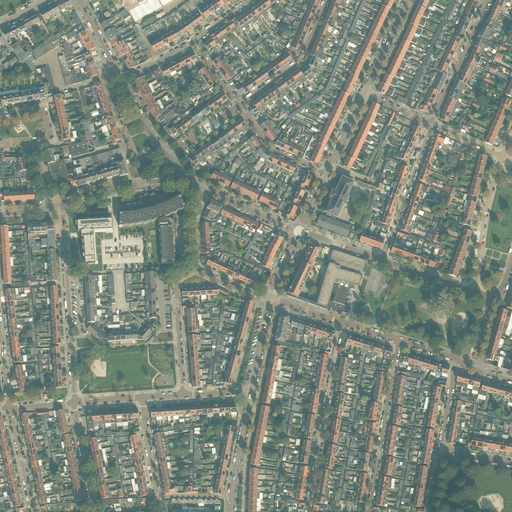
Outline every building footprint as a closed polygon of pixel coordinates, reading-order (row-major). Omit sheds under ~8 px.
[(68,0),(64,0),(63,1),(68,11),(71,10),(70,7),(72,6),(68,0)] [(157,0),(148,0),(129,11),(135,22),(161,7),(157,0)] [(212,0),(210,0),(207,2),(214,12),(219,8),(215,2),(212,0)] [(216,0),(217,1),(215,2),(219,8),(224,5),(220,0),(216,0)] [(267,0),(264,0),(262,2),(269,10),(271,9),(272,11),(274,9),(267,0)] [(273,0),(267,0),(274,9),(276,8),(274,6),(277,4),(275,2),(273,0)] [(382,6),(389,9),(392,5),(381,0),(379,0),(379,1),(378,1),(384,4),(383,6),(382,6)] [(68,11),(63,1),(57,4),(61,11),(64,10),(65,12),(68,11)] [(433,6),(421,1),(419,5),(428,9),(429,7),(432,8),(433,6)] [(497,1),(495,5),(506,11),(507,9),(505,8),(506,6),(497,1)] [(203,6),(209,15),(214,12),(207,2),(203,6)] [(262,2),(258,5),(266,15),(268,14),(266,12),(269,10),(262,2)] [(466,5),(465,7),(474,11),(476,7),(464,2),(463,4),(466,5)] [(304,4),(303,6),(315,11),(317,7),(307,3),(306,5),(304,4)] [(332,3),(330,7),(342,12),(343,10),(338,8),(339,6),(332,3)] [(56,5),(51,8),(56,18),(58,17),(56,13),(59,12),(56,5)] [(209,15),(202,5),(198,9),(205,18),(209,15)] [(258,5),(254,8),(253,8),(253,9),(258,15),(258,14),(259,14),(260,16),(262,15),(264,17),(266,15),(258,5)] [(495,5),(493,10),(502,14),(503,12),(506,13),(506,11),(495,5)] [(305,9),(304,12),(313,16),(315,11),(303,6),(302,8),(305,9)] [(418,6),(416,11),(428,16),(429,14),(424,12),(425,9),(418,6)] [(330,7),(328,11),(338,15),(339,13),(341,14),(342,12),(330,7)] [(461,8),(460,10),(472,16),(474,11),(465,7),(464,9),(461,8)] [(56,18),(51,8),(45,11),(49,18),(51,21),(56,18)] [(379,12),(378,14),(385,18),(387,13),(375,8),(374,10),(379,12)] [(119,15),(121,18),(122,19),(128,14),(124,9),(118,14),(119,15)] [(253,9),(248,12),(256,23),(258,21),(254,17),(258,15),(253,9)] [(462,13),(461,15),(470,20),(472,16),(460,10),(459,12),(462,13)] [(493,10),(491,14),(502,20),(503,17),(501,16),(502,14),(493,10)] [(49,18),(45,11),(40,14),(46,24),(48,23),(46,19),(49,18)] [(328,11),(326,16),(338,21),(339,19),(337,18),(338,15),(328,11)] [(248,12),(244,15),(249,21),(250,20),(254,24),(256,23),(248,12)] [(300,13),(300,15),(312,20),(313,16),(304,12),(303,14),(300,13)] [(192,14),(188,17),(190,19),(195,26),(199,24),(193,15),(192,14)] [(194,14),(193,15),(199,24),(203,21),(198,14),(195,16),(194,14)] [(491,14),(489,18),(498,23),(499,20),(501,22),(502,20),(491,14)] [(36,15),(29,19),(32,26),(36,31),(39,29),(36,24),(40,22),(36,16),(36,15)] [(126,16),(122,19),(125,22),(126,21),(129,26),(134,24),(134,23),(128,15),(126,16)] [(244,15),(240,18),(248,29),(250,27),(248,25),(250,24),(249,21),(244,15)] [(301,18),(300,21),(310,24),(312,20),(300,15),(299,17),(301,18)] [(414,15),(412,19),(424,25),(425,22),(420,20),(421,18),(414,15)] [(458,17),(457,19),(469,25),(471,20),(470,20),(461,15),(461,16),(462,16),(461,18),(458,17)] [(326,16),(324,20),(334,24),(335,22),(337,23),(338,21),(326,16)] [(375,21),(374,23),(381,26),(383,22),(371,16),(370,18),(375,21)] [(100,25),(103,30),(111,26),(109,23),(116,20),(115,17),(111,19),(108,21),(108,20),(100,25)] [(240,18),(236,21),(241,28),(242,30),(244,28),(245,30),(248,29),(240,18)] [(489,18),(487,22),(498,28),(499,26),(497,25),(498,23),(489,18)] [(29,19),(23,22),(23,23),(30,34),(34,32),(31,27),(32,26),(29,19)] [(187,20),(185,21),(191,29),(195,26),(190,19),(188,21),(187,20)] [(234,19),(230,22),(238,33),(240,31),(238,29),(241,28),(236,21),(235,19),(234,19)] [(467,29),(469,25),(457,19),(456,21),(459,22),(457,25),(460,26),(460,27),(466,30),(467,30),(467,29)] [(324,20),(323,25),(335,30),(335,27),(333,26),(334,24),(324,20)] [(185,23),(183,25),(188,32),(191,29),(185,21),(184,22),(185,23)] [(297,22),(296,24),(308,29),(310,24),(300,21),(299,23),(297,22)] [(230,22),(226,25),(232,33),(234,32),(238,37),(240,35),(238,33),(230,22)] [(487,22),(485,27),(494,31),(495,29),(497,30),(498,28),(487,22)] [(23,23),(16,27),(20,33),(24,31),(24,33),(26,33),(30,39),(32,38),(30,34),(23,23)] [(298,27),(297,29),(306,33),(308,29),(296,24),(295,26),(298,27)] [(411,24),(409,28),(421,34),(422,31),(417,29),(418,27),(417,27),(411,24)] [(183,25),(178,28),(183,36),(188,32),(183,25)] [(226,25),(222,28),(230,38),(232,37),(230,35),(232,33),(226,25)] [(323,25),(321,29),(330,33),(331,31),(334,32),(335,30),(323,25)] [(371,29),(370,31),(377,35),(379,30),(367,25),(366,27),(371,29)] [(16,26),(10,29),(14,37),(16,41),(19,39),(19,38),(18,35),(20,33),(16,27),(16,26)] [(173,31),(177,39),(183,36),(178,28),(178,29),(176,26),(172,28),(173,31)] [(484,26),(482,31),(493,36),(494,34),(492,33),(493,31),(494,31),(485,27),(484,26)] [(464,36),(466,32),(466,30),(460,27),(459,28),(456,27),(455,30),(453,28),(452,30),(464,36)] [(112,29),(104,33),(107,38),(116,33),(122,30),(120,28),(115,31),(114,28),(113,29),(112,29)] [(222,28),(218,31),(224,39),(227,38),(228,40),(230,38),(222,28)] [(10,30),(2,34),(5,38),(6,41),(10,48),(21,62),(22,64),(25,62),(29,67),(33,73),(34,72),(36,70),(31,63),(28,59),(25,54),(18,44),(16,41),(14,37),(10,29),(10,30)] [(293,31),(292,33),(304,38),(306,33),(297,29),(296,32),(293,31)] [(321,29),(319,33),(331,38),(332,36),(329,35),(330,33),(321,29)] [(451,35),(451,36),(461,40),(462,40),(464,36),(452,30),(451,32),(453,34),(452,36),(451,35)] [(74,31),(66,35),(68,40),(74,37),(77,43),(77,42),(80,41),(88,37),(85,31),(84,31),(76,35),(75,33),(74,31)] [(163,33),(169,43),(173,41),(168,31),(164,34),(163,33)] [(169,31),(168,31),(173,41),(177,39),(173,31),(170,33),(169,31)] [(218,31),(214,34),(222,44),(224,43),(222,41),(224,39),(218,31)] [(482,31),(480,35),(479,36),(486,40),(486,38),(489,39),(490,37),(492,38),(493,36),(482,31)] [(407,32),(405,37),(417,42),(418,40),(413,38),(414,36),(407,32)] [(116,33),(107,38),(109,42),(119,38),(116,33)] [(162,38),(160,39),(164,46),(169,43),(163,33),(161,35),(162,38)] [(294,36),(293,38),(302,42),(304,38),(292,33),(291,35),(294,36)] [(319,33),(317,38),(327,42),(328,39),(330,40),(331,38),(319,33)] [(367,38),(366,40),(373,43),(375,39),(363,33),(362,35),(367,38)] [(214,34),(210,37),(216,45),(218,44),(220,46),(222,44),(214,34)] [(49,40),(45,43),(47,46),(49,45),(51,43),(54,42),(56,40),(53,35),(48,39),(49,40)] [(448,37),(447,39),(459,44),(461,40),(451,36),(450,38),(448,37)] [(478,38),(476,42),(488,48),(489,45),(484,43),(485,41),(486,40),(479,36),(478,38)] [(80,41),(83,47),(91,42),(88,37),(80,41)] [(119,38),(109,42),(112,47),(115,45),(119,43),(121,42),(119,37),(119,38)] [(154,39),(155,42),(159,49),(164,46),(160,39),(159,37),(154,39)] [(211,39),(207,42),(214,50),(215,52),(217,51),(216,49),(218,47),(216,45),(210,37),(211,39)] [(289,42),(294,44),(301,47),(302,42),(293,38),(292,40),(289,39),(289,42)] [(317,38),(315,42),(327,47),(328,45),(326,44),(327,42),(317,38)] [(448,42),(447,44),(457,49),(459,44),(447,39),(446,41),(448,42)] [(115,45),(117,49),(127,44),(124,40),(119,43),(115,45)] [(159,49),(155,42),(152,43),(151,41),(148,42),(154,51),(159,49)] [(403,41),(401,45),(413,51),(414,49),(415,47),(412,45),(410,44),(403,41)] [(66,42),(60,45),(62,50),(68,47),(66,42)] [(80,48),(82,54),(85,52),(87,52),(90,51),(94,48),(91,42),(83,47),(80,48)] [(214,50),(207,42),(203,45),(208,50),(205,52),(208,56),(212,53),(211,52),(214,50)] [(288,49),(293,53),(294,53),(296,50),(299,51),(301,47),(294,44),(289,42),(290,47),(288,49)] [(315,42),(314,46),(323,50),(324,48),(326,49),(327,47),(315,42)] [(363,46),(362,49),(369,52),(371,47),(359,42),(358,44),(363,46)] [(474,46),(475,47),(484,51),(485,51),(484,51),(485,48),(487,49),(488,48),(476,42),(474,46)] [(127,44),(117,49),(120,53),(129,48),(130,48),(132,47),(129,43),(127,44)] [(444,45),(443,47),(455,53),(457,49),(447,44),(446,46),(444,45)] [(35,53),(33,51),(32,51),(29,46),(25,49),(27,52),(30,56),(31,56),(35,53)] [(314,46),(312,51),(324,56),(325,54),(322,53),(323,50),(314,46)] [(68,47),(62,50),(64,56),(71,53),(69,49),(68,47)] [(444,50),(443,53),(453,57),(455,53),(443,47),(442,49),(444,50)] [(475,47),(473,51),(485,57),(485,56),(486,54),(484,53),(484,51),(475,47)] [(2,52),(0,53),(4,58),(10,53),(6,48),(4,50),(3,51),(2,52)] [(129,48),(120,53),(122,58),(131,53),(132,52),(130,49),(130,48),(129,48)] [(399,49),(397,54),(409,59),(410,57),(405,55),(406,53),(399,49)] [(359,55),(358,57),(365,60),(367,56),(355,50),(354,53),(359,55)] [(312,51),(310,55),(312,56),(322,60),(324,61),(326,57),(324,56),(312,51)] [(473,51),(471,55),(481,60),(482,57),(484,58),(485,57),(473,51)] [(27,52),(25,54),(28,59),(31,63),(34,61),(31,57),(31,56),(30,56),(27,52)] [(81,56),(74,58),(75,62),(82,59),(83,61),(92,58),(91,56),(92,55),(91,53),(90,53),(90,52),(81,56)] [(131,53),(122,58),(124,62),(131,58),(133,57),(134,56),(132,52),(131,53)] [(279,56),(278,57),(284,66),(288,63),(283,57),(280,52),(278,54),(279,56)] [(287,54),(283,57),(288,63),(291,60),(290,58),(292,54),(289,52),(287,54)] [(193,53),(188,56),(191,62),(197,59),(193,53)] [(440,54),(439,56),(451,61),(453,57),(443,53),(442,55),(440,54)] [(471,55),(469,60),(481,65),(482,63),(480,62),(481,60),(471,55)] [(7,62),(10,67),(20,62),(15,56),(7,62)] [(131,58),(124,62),(126,66),(136,61),(134,56),(133,57),(131,58)] [(188,56),(182,58),(186,65),(191,62),(188,56)] [(213,62),(215,66),(226,58),(224,57),(222,58),(221,56),(213,62)] [(312,56),(310,61),(322,66),(323,63),(321,62),(322,60),(312,56)] [(440,59),(439,61),(449,66),(451,61),(439,56),(438,58),(440,59)] [(274,57),(272,58),(280,69),(284,66),(278,57),(276,59),(274,57)] [(81,62),(83,68),(85,67),(94,64),(94,63),(94,61),(93,61),(92,58),(83,61),(81,62)] [(182,58),(177,61),(181,68),(186,65),(182,58)] [(226,58),(215,66),(217,68),(218,70),(226,64),(229,62),(227,60),(226,58)] [(272,62),(270,63),(276,71),(280,69),(272,58),(270,59),(272,62)] [(395,58),(393,62),(405,68),(406,66),(401,63),(402,61),(395,58)] [(355,64),(354,66),(361,69),(363,64),(351,59),(350,61),(355,64)] [(469,60),(467,64),(477,68),(478,66),(480,67),(481,65),(469,60)] [(136,61),(126,66),(128,70),(138,65),(139,65),(136,61)] [(177,61),(172,64),(175,71),(177,74),(182,71),(181,68),(177,61)] [(322,66),(310,61),(308,65),(318,69),(319,67),(321,68),(322,66)] [(436,62),(435,64),(447,70),(449,66),(439,61),(438,63),(436,62)] [(266,62),(265,64),(272,74),(276,71),(270,63),(268,65),(266,62)] [(85,73),(87,72),(96,69),(95,67),(96,66),(95,64),(94,64),(85,67),(83,68),(85,73)] [(172,64),(166,67),(170,74),(175,71),(172,64)] [(218,70),(221,74),(231,66),(230,64),(228,66),(226,64),(218,70)] [(264,67),(262,69),(268,77),(272,74),(265,64),(263,65),(264,67)] [(435,64),(433,69),(438,71),(445,74),(447,70),(435,64)] [(467,64),(465,68),(477,74),(478,72),(476,70),(477,68),(467,64)] [(221,74),(224,77),(232,71),(231,69),(233,68),(231,66),(221,74)] [(308,66),(304,69),(311,80),(313,78),(312,76),(314,75),(308,66)] [(170,74),(166,67),(161,70),(164,77),(170,74)] [(351,72),(350,74),(357,77),(359,73),(347,67),(346,70),(351,72)] [(391,67),(389,71),(401,77),(402,74),(397,72),(398,70),(391,67)] [(158,68),(150,73),(152,77),(154,76),(160,73),(161,73),(158,68)] [(195,77),(197,79),(207,72),(204,68),(196,74),(198,76),(195,77)] [(259,68),(257,69),(265,80),(268,77),(262,69),(260,70),(259,68)] [(465,68),(463,72),(470,76),(473,77),(474,75),(476,76),(477,74),(465,68)] [(96,69),(87,72),(89,78),(98,75),(96,69)] [(257,73),(255,74),(261,83),(265,80),(257,69),(255,71),(257,73)] [(304,69),(300,72),(306,80),(308,79),(310,81),(311,80),(304,69)] [(232,71),(224,77),(227,81),(235,75),(233,73),(236,72),(234,70),(232,71)] [(298,70),(294,73),(302,83),(306,80),(301,74),(300,72),(298,70)] [(252,71),(248,74),(249,75),(256,84),(257,85),(261,83),(255,74),(252,71)] [(435,72),(434,74),(445,80),(447,75),(445,74),(438,71),(438,72),(437,73),(435,72)] [(200,79),(202,82),(210,76),(207,72),(197,79),(198,81),(200,79)] [(463,72),(461,77),(473,82),(474,80),(472,79),(473,77),(463,72)] [(294,73),(291,76),(297,84),(299,82),(300,84),(302,83),(294,73)] [(435,77),(434,80),(443,84),(445,80),(434,74),(433,76),(435,77)] [(249,78),(247,80),(253,88),(257,85),(249,75),(247,76),(249,78)] [(386,75),(384,79),(396,85),(397,82),(392,80),(393,78),(387,75),(386,75)] [(76,76),(70,78),(70,79),(71,80),(71,82),(72,85),(78,83),(82,82),(80,77),(77,79),(76,77),(76,76)] [(134,81),(136,85),(146,80),(143,76),(141,77),(134,81)] [(201,85),(202,87),(213,79),(210,76),(202,82),(203,83),(201,85)] [(291,76),(287,78),(294,89),(296,87),(295,85),(297,84),(291,76)] [(347,81),(346,83),(353,86),(355,82),(343,76),(342,79),(347,81)] [(461,77),(459,81),(466,84),(469,85),(470,83),(472,84),(473,82),(461,77)] [(287,78),(283,81),(289,90),(291,88),(293,90),(294,89),(287,78)] [(213,79),(202,87),(204,89),(206,87),(207,89),(216,83),(213,79)] [(243,79),(241,80),(249,91),(253,88),(247,80),(245,81),(243,79)] [(136,85),(139,90),(148,85),(146,80),(136,85)] [(239,86),(244,92),(245,94),(249,91),(241,80),(240,82),(241,84),(239,85),(239,86)] [(431,81),(430,83),(441,88),(443,84),(434,80),(433,82),(431,81)] [(457,80),(455,84),(466,90),(467,88),(465,86),(466,84),(459,81),(457,80)] [(283,81),(279,84),(287,94),(289,93),(287,91),(289,90),(283,81)] [(503,83),(502,86),(505,88),(508,89),(508,90),(511,91),(511,84),(510,86),(506,85),(506,84),(507,82),(506,82),(505,83),(503,83)] [(92,86),(94,92),(103,89),(101,83),(92,86)] [(233,85),(231,87),(233,90),(236,89),(240,95),(244,92),(240,86),(239,86),(237,83),(235,85),(234,84),(233,85)] [(340,84),(339,86),(351,92),(353,86),(346,83),(346,84),(343,83),(342,85),(340,84)] [(382,83),(380,87),(392,94),(393,94),(394,92),(393,91),(388,89),(389,87),(382,84),(382,83)] [(430,85),(429,88),(438,92),(439,93),(441,88),(430,83),(429,85),(430,85)] [(279,84),(275,87),(280,93),(281,95),(283,97),(285,96),(289,101),(290,100),(290,99),(287,94),(279,84)] [(455,84),(452,88),(462,93),(463,91),(465,92),(466,90),(455,84)] [(139,90),(141,94),(150,89),(148,85),(139,90)] [(343,91),(342,93),(348,96),(349,96),(351,92),(339,86),(338,88),(343,91)] [(275,87),(271,90),(279,100),(282,104),(282,103),(284,102),(281,99),(283,97),(281,95),(280,93),(275,87)] [(380,87),(377,92),(388,97),(390,98),(391,96),(392,96),(393,94),(392,94),(380,87)] [(39,89),(37,90),(38,99),(45,98),(44,96),(48,95),(46,88),(43,89),(43,91),(39,91),(39,89)] [(150,89),(141,94),(143,98),(150,94),(151,94),(152,93),(154,92),(152,88),(150,89)] [(425,89),(424,91),(436,97),(438,92),(429,88),(428,90),(425,89)] [(452,88),(450,93),(462,98),(463,96),(461,95),(462,93),(452,88)] [(94,92),(96,97),(105,94),(103,89),(94,92)] [(217,90),(215,92),(223,102),(227,99),(221,91),(219,92),(217,90)] [(271,90),(268,92),(272,98),(274,101),(275,103),(276,102),(279,106),(282,104),(279,100),(271,90)] [(426,94),(425,96),(434,101),(436,97),(424,91),(423,93),(426,94)] [(215,95),(213,96),(215,99),(219,105),(223,102),(215,92),(213,93),(215,95)] [(268,92),(264,95),(271,106),(273,104),(272,102),(274,101),(268,92)] [(166,96),(164,97),(166,101),(174,97),(173,97),(171,93),(169,95),(166,96)] [(448,97),(450,98),(459,102),(458,101),(459,99),(461,100),(462,98),(450,93),(448,97)] [(96,97),(98,103),(107,100),(105,94),(96,97)] [(61,95),(53,96),(55,103),(62,101),(65,101),(65,97),(62,98),(61,95)] [(264,95),(260,98),(264,104),(266,106),(268,105),(269,107),(271,106),(264,95)] [(338,99),(337,101),(344,104),(346,100),(334,95),(333,97),(338,99)] [(209,96),(207,97),(215,108),(219,105),(215,99),(213,96),(211,98),(209,96)] [(421,97),(420,99),(432,105),(434,101),(425,96),(424,99),(421,97)] [(145,102),(147,106),(155,103),(153,100),(155,99),(154,97),(145,102)] [(207,101),(205,102),(206,105),(211,111),(215,108),(207,97),(205,99),(207,101)] [(398,98),(396,101),(399,102),(405,105),(408,100),(405,99),(401,97),(400,99),(398,98)] [(260,98),(256,101),(264,111),(266,110),(264,108),(266,106),(264,104),(260,98)] [(450,98),(448,102),(459,108),(461,105),(458,104),(459,102),(450,98)] [(422,103),(421,105),(429,109),(430,109),(432,105),(420,99),(419,101),(422,103)] [(504,99),(502,104),(508,107),(511,102),(504,99)] [(98,103),(100,109),(109,106),(107,100),(98,103)] [(147,106),(150,111),(159,106),(157,101),(155,103),(147,106)] [(256,101),(252,104),(254,106),(260,114),(258,112),(260,111),(262,113),(264,111),(256,101)] [(201,102),(199,103),(207,114),(211,111),(206,105),(205,102),(203,104),(201,102)] [(448,102),(446,106),(452,109),(455,111),(455,110),(458,112),(459,110),(459,109),(459,108),(448,102)] [(199,107),(196,108),(198,111),(203,117),(207,114),(199,103),(197,105),(199,107)] [(334,108),(333,110),(340,113),(342,109),(330,103),(329,105),(334,108)] [(372,103),(370,108),(382,113),(383,111),(378,109),(379,106),(372,103)] [(416,106),(415,110),(419,112),(420,110),(426,113),(429,109),(421,105),(418,103),(416,106)] [(502,104),(499,110),(506,113),(508,107),(502,104)] [(100,109),(97,110),(99,115),(101,115),(102,114),(105,113),(107,113),(111,111),(109,106),(100,109)] [(159,106),(150,111),(152,115),(161,110),(159,106)] [(251,110),(249,112),(254,120),(258,117),(257,116),(260,114),(254,106),(250,108),(251,110)] [(446,106),(444,110),(455,116),(456,114),(454,112),(455,111),(446,106)] [(161,110),(152,115),(154,119),(161,115),(160,113),(166,110),(165,108),(164,108),(161,110)] [(193,108),(191,109),(199,120),(203,117),(198,111),(196,108),(194,110),(193,108)] [(368,112),(369,113),(369,112),(375,115),(376,113),(381,116),(382,113),(370,108),(368,112)] [(190,113),(188,114),(190,117),(195,123),(199,120),(191,109),(189,111),(190,113)] [(442,115),(443,115),(451,119),(452,117),(454,118),(455,116),(444,110),(442,115)] [(499,110),(497,115),(504,118),(506,113),(499,110)] [(330,116),(329,118),(336,121),(338,117),(326,111),(325,114),(330,116)] [(369,113),(367,117),(379,122),(380,121),(374,118),(376,116),(375,116),(375,115),(369,112),(369,113)] [(185,114),(183,115),(191,126),(195,123),(190,117),(188,114),(186,116),(185,114)] [(491,119),(495,121),(501,124),(504,118),(497,115),(494,114),(491,119)] [(182,119),(180,120),(182,123),(187,129),(191,126),(183,115),(181,116),(182,119)] [(451,119),(443,115),(441,120),(447,123),(447,125),(451,127),(453,123),(450,122),(451,119)] [(104,120),(101,121),(103,127),(106,125),(115,123),(113,117),(106,119),(104,120)] [(367,117),(365,121),(372,124),(372,123),(378,125),(379,122),(367,117)] [(165,120),(164,121),(167,125),(164,127),(170,135),(172,134),(173,136),(177,133),(172,127),(173,126),(172,126),(170,123),(167,118),(164,120),(165,120)] [(177,119),(175,121),(182,132),(187,129),(182,123),(180,120),(178,122),(177,119)] [(242,119),(238,122),(245,133),(247,131),(246,129),(248,128),(242,119)] [(263,123),(259,126),(262,130),(272,123),(273,123),(271,121),(269,122),(268,120),(267,120),(263,123)] [(326,125),(325,127),(332,130),(334,126),(322,120),(321,122),(326,125)] [(174,125),(172,126),(173,126),(172,127),(177,133),(178,135),(182,132),(175,121),(173,122),(174,125)] [(262,130),(265,134),(273,128),(275,127),(274,124),(276,123),(275,121),(273,123),(262,130)] [(365,121),(363,126),(375,131),(376,130),(370,127),(372,124),(365,121)] [(495,121),(492,126),(499,129),(501,124),(495,121)] [(238,122),(234,125),(240,134),(242,132),(243,134),(245,133),(238,122)] [(106,125),(108,131),(117,128),(115,123),(106,125)] [(234,125),(230,128),(237,139),(239,137),(238,135),(240,134),(234,125)] [(415,125),(412,131),(419,134),(421,128),(415,125)] [(363,126),(360,130),(367,133),(368,131),(373,134),(375,131),(363,126)] [(492,126),(490,132),(497,135),(499,129),(492,126)] [(108,131),(110,137),(119,134),(117,128),(108,131)] [(230,128),(225,131),(232,140),(234,138),(235,140),(237,139),(230,128)] [(265,134),(268,138),(278,130),(277,128),(274,130),(273,128),(265,134)] [(322,133),(321,135),(328,138),(330,134),(318,128),(317,131),(322,133)] [(406,128),(404,133),(409,136),(416,139),(419,134),(412,131),(406,128)] [(278,130),(268,138),(270,142),(273,142),(273,140),(277,137),(275,135),(279,132),(278,130)] [(360,130),(358,135),(370,140),(371,139),(366,136),(367,133),(360,130)] [(225,131),(221,134),(229,145),(231,143),(229,141),(232,140),(225,131)] [(69,133),(61,134),(63,141),(64,140),(65,144),(71,142),(70,139),(73,138),(72,132),(69,133)] [(490,132),(488,137),(494,140),(497,135),(490,132)] [(119,134),(110,137),(112,143),(121,140),(119,134)] [(221,134),(217,137),(224,146),(226,144),(227,146),(229,145),(221,134)] [(279,147),(284,135),(281,134),(278,138),(275,143),(274,144),(275,145),(279,147)] [(434,134),(432,140),(439,142),(443,144),(445,138),(434,134)] [(284,136),(279,147),(283,149),(286,142),(287,142),(288,140),(285,139),(287,136),(284,135),(284,136)] [(358,135),(356,139),(363,143),(364,141),(369,143),(370,140),(358,135)] [(248,146),(256,141),(257,140),(254,136),(243,144),(246,148),(248,146)] [(312,136),(310,140),(313,141),(314,139),(318,142),(317,143),(318,144),(324,147),(324,146),(326,143),(314,137),(312,136)] [(409,136),(407,142),(413,145),(416,139),(409,136)] [(494,140),(488,137),(484,136),(482,141),(485,143),(492,146),(494,140)] [(217,137),(213,140),(221,151),(225,148),(224,146),(217,137)] [(286,142),(283,149),(288,151),(293,139),(291,138),(289,143),(287,142),(286,142)] [(292,153),(296,155),(302,143),(304,139),(302,138),(299,145),(296,144),(292,153)] [(293,139),(288,151),(292,153),(296,144),(294,143),(295,140),(293,139)] [(356,139),(354,144),(366,149),(367,147),(362,145),(363,143),(356,139)] [(213,140),(209,143),(215,152),(218,150),(219,152),(221,151),(213,140)] [(248,150),(249,152),(260,144),(257,140),(256,141),(248,146),(250,148),(248,150)] [(310,140),(308,144),(323,151),(325,147),(324,146),(324,147),(318,144),(317,146),(312,143),(313,141),(310,140)] [(432,140),(430,146),(437,148),(439,142),(432,140)] [(72,157),(89,153),(86,142),(68,146),(72,157)] [(407,142),(404,147),(411,150),(413,145),(407,142)] [(209,143),(205,146),(213,156),(215,155),(213,153),(215,152),(209,143)] [(302,143),(296,155),(301,157),(305,148),(303,147),(304,144),(302,143)] [(254,154),(263,148),(260,144),(249,152),(250,153),(252,152),(254,154)] [(308,144),(306,149),(309,150),(310,148),(315,150),(314,152),(321,156),(321,155),(323,151),(308,144)] [(354,144),(352,148),(359,152),(360,149),(365,152),(366,149),(354,144)] [(205,146),(201,149),(207,157),(210,156),(211,158),(213,156),(205,146)] [(430,146),(428,151),(435,154),(437,148),(430,146)] [(404,147),(402,153),(408,156),(411,150),(404,147)] [(258,154),(260,158),(265,152),(263,148),(254,154),(255,156),(258,154)] [(352,148),(350,153),(362,159),(363,156),(358,154),(359,152),(352,148)] [(52,149),(44,151),(44,152),(46,158),(53,156),(52,149)] [(112,157),(109,158),(110,161),(111,161),(112,164),(115,163),(119,175),(119,177),(127,175),(127,173),(123,158),(120,149),(115,150),(110,151),(112,157)] [(201,149),(197,152),(205,162),(207,161),(205,159),(207,157),(201,149)] [(306,149),(304,153),(319,160),(321,156),(321,155),(321,156),(314,152),(313,155),(308,152),(309,150),(306,149)] [(110,151),(106,152),(110,166),(113,177),(119,175),(115,163),(112,164),(111,161),(110,161),(109,158),(112,157),(110,151)] [(428,151),(426,157),(433,159),(435,154),(428,151)] [(106,152),(97,155),(104,179),(113,177),(110,166),(106,152)] [(193,155),(194,157),(199,163),(201,162),(203,164),(205,162),(197,152),(193,155)] [(266,164),(270,154),(265,152),(260,158),(259,160),(266,164)] [(304,153),(302,158),(303,158),(304,159),(305,157),(311,159),(310,162),(317,165),(319,160),(315,158),(312,157),(304,153)] [(408,156),(402,153),(399,158),(406,161),(408,156)] [(267,167),(269,168),(274,156),(270,154),(266,164),(268,165),(267,167)] [(12,167),(18,166),(25,164),(23,158),(21,158),(20,155),(0,155),(0,178),(3,178),(3,174),(9,174),(9,164),(11,164),(12,167)] [(53,156),(46,158),(47,164),(59,161),(58,158),(57,155),(53,156)] [(97,155),(90,157),(97,181),(104,179),(97,155)] [(274,156),(269,168),(271,169),(273,170),(274,167),(276,165),(279,158),(274,156)] [(90,157),(84,159),(91,183),(97,181),(90,157)] [(199,163),(194,157),(190,160),(195,166),(193,167),(196,171),(200,168),(197,165),(199,163)] [(235,159),(234,163),(239,166),(240,164),(242,163),(238,157),(236,158),(235,159)] [(354,160),(348,157),(347,157),(345,162),(357,167),(358,165),(353,163),(354,160)] [(426,157),(424,163),(431,165),(435,166),(437,161),(433,159),(426,157)] [(276,171),(278,172),(283,160),(279,158),(276,165),(274,167),(273,170),(276,171)] [(446,164),(453,167),(456,168),(457,162),(455,161),(448,158),(446,164)] [(84,159),(79,160),(80,163),(85,185),(91,183),(84,159)] [(53,187),(70,182),(67,171),(64,160),(59,161),(47,164),(47,165),(53,187)] [(281,170),(283,171),(287,162),(283,160),(278,172),(280,173),(281,170)] [(75,161),(73,162),(75,168),(79,186),(85,185),(80,163),(76,164),(75,161)] [(246,162),(244,163),(249,168),(250,170),(250,171),(251,172),(252,171),(253,168),(254,167),(253,166),(252,166),(251,166),(247,161),(246,162)] [(284,175),(286,176),(292,164),(287,162),(283,171),(286,172),(284,175)] [(366,176),(370,178),(376,165),(373,163),(366,176)] [(424,163),(422,168),(429,171),(431,165),(424,163)] [(18,166),(12,167),(14,176),(16,176),(17,177),(20,177),(28,175),(25,164),(18,166)] [(292,164),(286,176),(289,177),(290,174),(292,175),(296,166),(292,164)] [(396,170),(399,171),(406,174),(408,168),(399,164),(396,170)] [(75,168),(67,171),(70,182),(72,188),(79,186),(75,168)] [(422,168),(420,174),(427,177),(429,171),(422,168)] [(215,181),(219,183),(223,175),(224,172),(220,170),(219,171),(215,181)] [(211,179),(215,181),(219,171),(218,171),(217,173),(214,171),(211,179)] [(300,178),(302,179),(309,182),(311,177),(308,176),(309,173),(305,171),(304,174),(302,173),(300,178)] [(399,171),(397,177),(404,180),(406,174),(399,171)] [(232,183),(230,188),(235,190),(239,181),(240,179),(240,178),(238,177),(239,175),(237,174),(234,181),(232,183)] [(427,177),(420,174),(418,180),(428,184),(429,181),(432,182),(433,179),(427,177)] [(219,183),(224,185),(228,175),(227,175),(226,177),(223,175),(219,183)] [(333,190),(332,192),(329,197),(332,199),(328,208),(326,207),(323,211),(336,218),(340,211),(343,204),(344,204),(347,197),(347,196),(353,183),(340,176),(338,181),(340,182),(336,191),(333,190)] [(397,177),(395,183),(402,185),(404,180),(397,177)] [(235,190),(239,192),(242,185),(244,181),(240,179),(239,181),(235,190)] [(299,183),(298,186),(302,188),(304,185),(307,187),(309,182),(302,179),(300,183),(299,183)] [(239,192),(243,194),(248,185),(249,182),(246,181),(244,185),(242,185),(239,192)] [(375,187),(370,186),(364,184),(357,181),(356,182),(358,186),(361,187),(374,192),(375,187)] [(395,183),(393,189),(400,191),(402,185),(395,183)] [(417,184),(414,190),(424,193),(425,193),(427,188),(417,184)] [(297,190),(295,194),(302,198),(304,193),(301,191),(302,188),(298,186),(296,189),(297,190)] [(386,190),(385,192),(398,197),(400,191),(393,189),(390,187),(389,191),(386,190)] [(248,196),(252,198),(256,189),(255,188),(254,190),(251,189),(248,196)] [(256,189),(252,198),(256,200),(258,196),(260,193),(261,191),(261,190),(258,189),(257,189),(256,189)] [(414,190),(412,195),(419,198),(422,199),(424,193),(414,190)] [(259,201),(263,203),(267,194),(263,192),(259,201)] [(10,202),(10,194),(3,194),(3,193),(0,193),(0,197),(4,197),(4,202),(10,202)] [(388,193),(388,195),(390,196),(389,200),(396,202),(398,197),(388,193)] [(292,199),(291,202),(295,204),(296,200),(300,202),(302,198),(295,194),(293,199),(292,199)] [(412,195),(410,201),(417,204),(419,198),(412,195)] [(467,195),(466,201),(468,201),(475,203),(477,197),(470,196),(467,195)] [(185,206),(179,196),(177,197),(177,199),(171,200),(171,202),(164,203),(165,205),(160,205),(160,207),(158,207),(158,211),(155,212),(154,207),(151,207),(151,210),(145,209),(145,211),(138,211),(138,213),(131,212),(131,214),(124,212),(124,214),(119,213),(119,225),(127,224),(134,224),(142,222),(149,221),(157,219),(159,218),(159,220),(159,228),(161,228),(163,264),(175,263),(173,258),(175,258),(173,251),(174,250),(172,244),(174,243),(172,236),(173,236),(171,229),(173,228),(172,226),(172,225),(174,225),(174,224),(174,223),(173,222),(173,221),(172,221),(172,220),(171,220),(170,219),(169,219),(168,218),(167,218),(166,219),(165,219),(164,216),(171,213),(178,210),(185,206)] [(267,205),(272,207),(276,198),(275,197),(274,199),(271,198),(267,205)] [(276,198),(272,207),(276,209),(280,200),(276,198)] [(389,200),(387,206),(394,208),(396,202),(389,200)] [(202,217),(203,217),(210,221),(213,221),(214,220),(216,221),(222,206),(221,206),(220,206),(220,205),(219,205),(216,204),(216,203),(213,202),(212,202),(211,201),(210,201),(209,202),(207,208),(206,208),(206,209),(205,211),(205,212),(204,213),(204,214),(202,217)] [(410,201),(408,207),(418,210),(420,205),(417,204),(410,201)] [(285,209),(288,210),(295,213),(297,208),(293,207),(295,204),(291,202),(289,205),(287,204),(285,209)] [(387,206),(385,211),(392,214),(394,208),(387,206)] [(408,207),(406,213),(416,216),(420,217),(420,216),(418,215),(419,211),(418,210),(408,207)] [(219,217),(224,219),(228,210),(223,208),(219,217)] [(227,217),(229,218),(232,212),(228,210),(224,219),(225,220),(227,217)] [(280,212),(279,215),(283,217),(288,219),(289,216),(292,218),(295,213),(288,210),(286,214),(280,212)] [(385,211),(383,217),(390,220),(392,214),(385,211)] [(229,218),(228,221),(232,223),(236,214),(232,212),(229,218)] [(406,213),(404,218),(414,222),(416,216),(406,213)] [(235,221),(237,222),(241,216),(236,214),(232,223),(234,224),(235,221)] [(237,222),(236,226),(238,227),(239,226),(241,227),(245,218),(241,216),(237,222)] [(326,218),(326,219),(319,217),(317,223),(324,225),(323,227),(347,236),(350,227),(326,218)] [(390,220),(383,217),(381,223),(388,226),(390,220)] [(97,221),(77,222),(77,232),(80,232),(81,238),(83,238),(85,265),(95,264),(93,231),(112,230),(111,218),(97,219),(97,221)] [(244,225),(246,227),(249,220),(245,218),(241,227),(243,228),(244,225)] [(402,224),(415,229),(417,229),(418,227),(414,226),(416,223),(414,222),(404,218),(402,224)] [(460,218),(459,224),(462,225),(462,227),(464,227),(469,229),(469,226),(471,220),(464,219),(461,218),(460,218)] [(245,229),(249,231),(254,222),(249,220),(246,227),(245,229)] [(254,222),(249,231),(254,233),(258,224),(254,222)] [(29,252),(47,250),(55,250),(54,235),(53,223),(36,224),(27,225),(27,230),(29,252)] [(415,229),(402,224),(400,230),(410,234),(411,230),(414,231),(415,229)] [(465,230),(463,235),(470,238),(472,232),(468,231),(469,229),(464,227),(464,228),(464,229),(465,230)] [(373,238),(370,245),(376,247),(379,237),(374,235),(373,238)] [(463,235),(461,241),(468,243),(470,238),(463,235)] [(379,237),(376,247),(381,249),(385,237),(380,236),(379,237)] [(272,242),(271,244),(278,247),(278,248),(280,243),(268,237),(267,240),(272,242)] [(461,241),(459,247),(466,249),(468,243),(461,241)] [(270,246),(269,248),(276,251),(278,247),(271,244),(265,242),(264,244),(270,246)] [(365,261),(356,258),(348,255),(341,253),(333,250),(332,250),(328,264),(315,260),(321,248),(310,243),(296,273),(297,273),(290,289),(289,289),(289,290),(288,293),(297,298),(299,294),(314,262),(316,263),(327,267),(316,304),(347,314),(349,306),(344,305),(344,304),(345,300),(346,300),(345,300),(346,296),(347,296),(348,292),(349,288),(350,284),(358,286),(363,271),(366,261),(365,261)] [(396,254),(401,256),(404,249),(405,245),(400,243),(398,247),(396,254)] [(390,252),(396,254),(398,247),(393,245),(390,252)] [(404,249),(401,256),(407,258),(409,251),(411,247),(405,245),(404,249)] [(407,258),(412,260),(415,253),(416,248),(411,246),(411,247),(409,251),(407,258)] [(459,247),(457,252),(464,255),(466,249),(459,247)] [(420,255),(418,262),(423,264),(426,257),(427,254),(427,253),(424,252),(425,249),(422,248),(420,255)] [(266,255),(265,257),(272,260),(274,256),(262,250),(260,252),(266,255)] [(423,264),(428,266),(432,256),(433,253),(431,252),(430,255),(427,254),(426,257),(423,264)] [(457,252),(455,258),(462,260),(464,255),(457,252)] [(206,264),(211,266),(214,260),(209,258),(210,255),(206,255),(206,256),(205,259),(208,260),(206,264)] [(432,256),(428,266),(434,268),(438,258),(432,256)] [(214,260),(211,266),(216,268),(220,259),(215,257),(214,260)] [(455,258),(453,263),(460,266),(462,260),(455,258)] [(270,265),(258,259),(257,261),(262,264),(261,266),(268,269),(270,265)] [(220,270),(224,273),(229,264),(227,263),(226,266),(223,264),(220,270)] [(453,263),(451,269),(458,271),(460,266),(453,263)] [(229,264),(224,273),(229,275),(232,269),(233,266),(230,264),(229,264)] [(229,275),(234,277),(238,268),(233,266),(232,269),(229,275)] [(458,271),(451,269),(449,275),(456,277),(458,271)] [(238,279),(243,281),(247,272),(245,271),(244,274),(241,273),(238,279)] [(247,283),(252,285),(256,276),(254,276),(253,278),(250,277),(247,283)] [(368,303),(362,307),(366,314),(372,311),(368,303)] [(500,309),(499,315),(510,318),(511,312),(500,309)] [(241,310),(239,316),(249,318),(251,313),(244,311),(241,310)] [(280,315),(278,321),(291,323),(292,319),(288,318),(289,317),(285,316),(285,314),(280,313),(280,315)] [(235,315),(234,320),(241,322),(248,324),(249,319),(249,318),(239,316),(235,315)] [(499,315),(497,321),(509,324),(510,318),(499,315)] [(146,327),(146,328),(151,333),(152,332),(153,332),(156,329),(156,327),(155,326),(157,325),(156,318),(152,318),(148,319),(148,321),(150,323),(146,327)] [(305,323),(292,319),(291,323),(290,326),(291,326),(298,328),(297,335),(302,336),(303,330),(305,323)] [(278,321),(277,327),(290,330),(291,326),(290,326),(291,323),(278,321)] [(497,321),(496,326),(507,329),(511,330),(511,326),(511,324),(509,324),(497,321)] [(92,322),(87,322),(87,329),(89,331),(88,331),(94,336),(99,331),(99,330),(92,324),(92,322)] [(304,331),(304,335),(309,337),(310,333),(312,326),(306,324),(305,329),(304,331)] [(496,326),(494,332),(502,334),(506,335),(507,329),(496,326)] [(277,327),(276,334),(294,337),(295,331),(290,330),(277,327)] [(151,333),(146,328),(139,335),(137,335),(137,340),(144,340),(146,338),(148,338),(151,335),(151,333)] [(323,329),(321,336),(320,338),(320,342),(325,343),(325,341),(329,331),(323,329)] [(108,337),(106,337),(100,331),(95,337),(100,341),(102,342),(109,342),(108,337)] [(334,332),(329,331),(325,341),(332,343),(332,340),(334,332)] [(235,332),(233,338),(243,341),(245,335),(238,333),(235,332)] [(294,337),(276,334),(275,340),(277,341),(276,346),(293,349),(294,349),(294,344),(293,343),(294,337)] [(346,344),(351,345),(353,338),(348,337),(347,339),(345,338),(343,339),(342,342),(341,349),(344,350),(346,344)] [(493,337),(491,343),(499,345),(503,346),(504,340),(500,339),(493,337)] [(232,338),(231,343),(242,346),(243,341),(233,338),(232,338)] [(366,355),(368,350),(370,343),(364,342),(362,349),(361,353),(366,355)] [(231,343),(229,349),(240,352),(242,346),(231,343)] [(367,355),(366,358),(371,360),(372,358),(372,356),(372,355),(373,352),(375,345),(370,343),(368,350),(366,355),(367,355)] [(372,356),(372,358),(374,359),(375,356),(378,357),(378,356),(379,354),(381,347),(375,345),(373,352),(372,355),(372,356)] [(386,348),(384,355),(384,357),(386,358),(387,356),(390,357),(392,350),(386,348)] [(490,348),(488,354),(496,356),(502,358),(503,355),(500,355),(501,351),(497,350),(490,348)] [(229,349),(227,354),(239,357),(240,352),(229,349)] [(227,354),(227,357),(231,358),(230,361),(237,363),(239,357),(227,354)] [(400,360),(399,363),(408,366),(411,356),(406,354),(405,356),(403,356),(401,357),(400,360)] [(488,354),(487,359),(489,360),(488,362),(490,365),(497,367),(498,362),(500,357),(496,356),(488,354)] [(408,366),(408,367),(413,369),(415,365),(417,358),(411,356),(409,363),(408,366)] [(223,361),(222,365),(225,366),(226,366),(228,367),(236,369),(237,363),(230,361),(224,359),(224,361),(223,361)] [(419,369),(425,371),(426,368),(428,361),(422,359),(419,369)] [(436,374),(437,371),(439,364),(433,363),(431,370),(430,372),(436,374)] [(268,369),(267,375),(275,376),(279,377),(282,377),(283,372),(280,371),(276,370),(268,369)] [(16,373),(17,379),(27,377),(26,371),(23,371),(16,373)] [(456,385),(462,386),(465,376),(459,374),(457,382),(456,385)] [(462,386),(462,387),(465,388),(464,392),(466,393),(467,388),(468,385),(470,377),(465,376),(462,386)] [(17,379),(18,385),(25,383),(29,383),(27,377),(17,379)] [(233,380),(223,377),(223,379),(222,378),(221,382),(231,385),(233,380)] [(474,386),(472,390),(478,392),(481,380),(476,379),(474,386)] [(479,395),(486,397),(489,385),(487,384),(487,383),(485,382),(484,383),(482,383),(483,381),(479,395)] [(493,393),(492,396),(497,398),(500,388),(495,386),(493,393)] [(497,398),(497,399),(500,399),(501,396),(504,397),(506,389),(500,388),(497,398)] [(504,397),(503,399),(509,401),(509,398),(511,391),(506,389),(504,397)] [(453,413),(452,419),(465,421),(466,418),(460,417),(460,414),(453,413)] [(29,419),(22,421),(23,427),(30,425),(33,425),(32,419),(29,419)] [(153,434),(154,440),(165,438),(164,432),(153,434)] [(472,441),(471,445),(477,446),(479,435),(480,433),(477,432),(476,434),(473,434),(473,438),(472,441)] [(483,447),(489,448),(491,434),(489,434),(489,436),(485,436),(483,447)] [(494,449),(500,450),(502,439),(502,436),(500,435),(500,439),(496,438),(494,449)] [(27,445),(36,443),(35,437),(33,437),(26,439),(27,445)] [(460,439),(449,437),(448,443),(455,445),(454,447),(461,448),(462,444),(459,443),(460,439)] [(36,443),(27,445),(28,451),(35,449),(41,448),(40,442),(36,443)] [(163,445),(155,446),(157,452),(164,451),(170,450),(169,444),(166,444),(163,445)] [(37,455),(29,457),(31,463),(38,461),(41,460),(40,454),(37,455)] [(354,458),(354,460),(356,461),(357,461),(356,464),(360,465),(367,466),(368,460),(361,459),(358,459),(354,458)] [(101,462),(94,463),(95,469),(102,468),(105,467),(104,461),(101,462)] [(33,475),(40,473),(46,472),(47,472),(46,470),(44,470),(43,466),(39,467),(32,469),(33,475)] [(3,472),(4,478),(14,476),(13,470),(6,471),(3,472)] [(5,484),(6,490),(17,488),(15,482),(8,483),(5,484)] [(171,487),(163,488),(165,495),(172,493),(175,492),(173,486),(171,487)] [(7,496),(8,496),(18,494),(17,488),(6,490),(4,491),(4,493),(6,492),(7,496)] [(110,491),(99,493),(101,499),(106,499),(108,498),(112,498),(110,491)] [(9,502),(12,501),(19,500),(18,494),(8,496),(9,502)] [(46,497),(39,498),(40,505),(47,503),(46,499),(49,499),(48,496),(46,497)]
